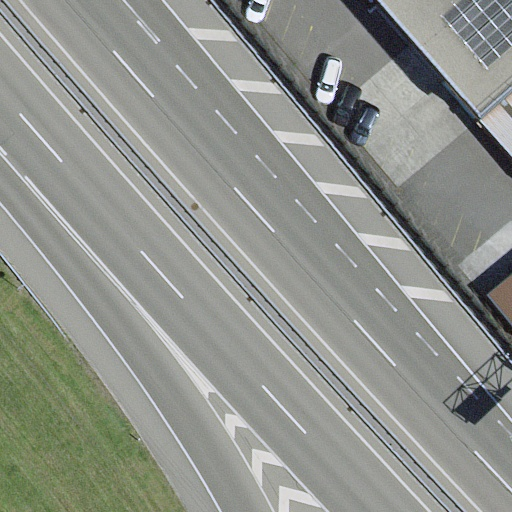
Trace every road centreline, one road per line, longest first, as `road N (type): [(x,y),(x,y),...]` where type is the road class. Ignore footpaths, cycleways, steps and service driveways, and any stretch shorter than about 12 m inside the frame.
road 1 (motorway): [(511,491),(358,326),(80,0)]
road 2 (motorway): [(0,86),(380,511)]
road 3 (motorway): [(0,159),(11,190),(225,511)]
